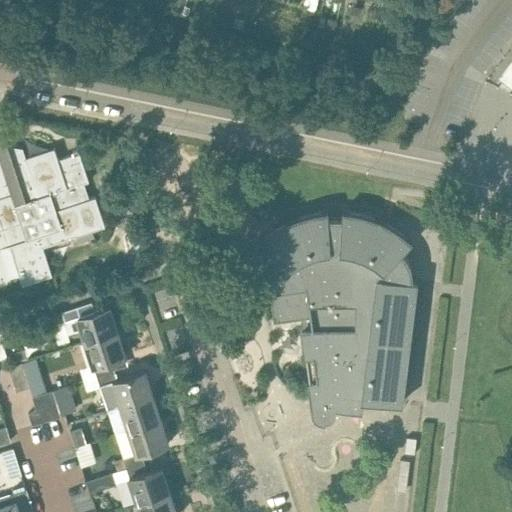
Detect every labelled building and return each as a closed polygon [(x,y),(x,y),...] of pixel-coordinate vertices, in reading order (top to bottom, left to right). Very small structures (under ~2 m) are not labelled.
[(9,144),(4,131),(3,132),(4,133),(0,134),(0,284),(12,280),(11,276),(21,273),(24,283),(53,273),(43,245),(106,224),(96,195),(84,199),(79,183),(89,180),(80,151),(79,151),(78,149),(73,151),(74,153),(58,158),(55,146),(26,156),(23,147),(9,144)] [(364,398),(402,402),(417,280),(412,279),(412,275),(412,269),(410,264),(407,258),(404,254),(402,252),(412,241),(397,229),(380,219),(362,213),(343,210),(342,218),(329,218),(329,210),(310,213),(291,220),(275,230),(260,242),(273,255),(269,260),(266,265),(273,272),(275,286),(270,286),(274,320),(301,316),(314,410),(315,412),(317,414),(318,415),(320,417),(323,418),(325,418),(328,418),(330,417),(332,416),(334,415),(336,412),(337,410),(337,409),(338,406),(337,404),(349,406),(363,407),(364,398)] [(84,341),(86,340),(118,330),(110,305),(96,310),(93,300),(66,309),(69,319),(65,320),(69,332),(80,329),(84,341)] [(3,343),(12,340),(8,328),(0,330),(0,357),(7,355),(3,343)] [(96,374),(114,368),(111,359),(126,354),(118,330),(86,340),(96,374)] [(17,390),(30,386),(22,361),(9,365),(17,390)] [(121,404),(153,393),(146,369),(118,378),(114,368),(96,374),(100,383),(107,408),(121,404)] [(33,424),(62,414),(53,389),(33,395),(37,407),(29,412),(33,424)] [(128,428),(161,417),(153,393),(121,404),(128,428)] [(126,466),(144,460),(141,451),(169,442),(161,417),(128,428),(129,428),(116,432),(124,456),(123,456),(123,457),(125,463),(126,466)] [(0,442),(11,439),(7,425),(0,427),(0,442)] [(71,429),(76,446),(87,442),(81,426),(71,429)] [(123,457),(114,460),(118,470),(127,467),(126,466),(125,463),(123,457)] [(138,501),(170,490),(162,465),(147,470),(144,460),(126,466),(127,467),(138,501)] [(0,495),(0,511),(34,511),(25,484),(13,488),(14,491),(0,495)] [(141,511),(177,511),(170,490),(138,501),(141,511)]
